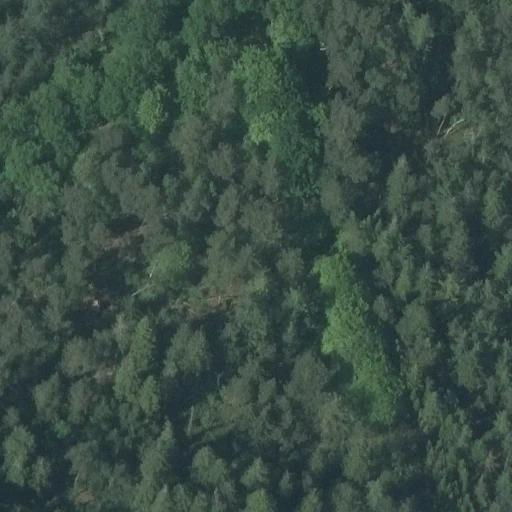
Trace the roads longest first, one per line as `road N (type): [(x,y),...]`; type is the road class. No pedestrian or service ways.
road 1 (track): [(0,210),(279,0)]
road 2 (track): [(163,0),(60,85),(0,122)]
